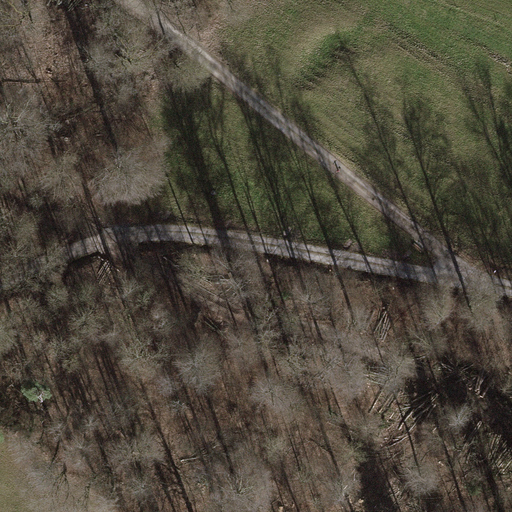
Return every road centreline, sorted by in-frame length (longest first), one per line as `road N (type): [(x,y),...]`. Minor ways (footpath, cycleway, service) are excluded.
road 1 (track): [(128,0),(493,294)]
road 2 (track): [(511,429),(322,327),(236,314),(103,242)]
road 3 (track): [(103,242),(177,232),(511,296)]
road 4 (track): [(103,242),(0,180)]
